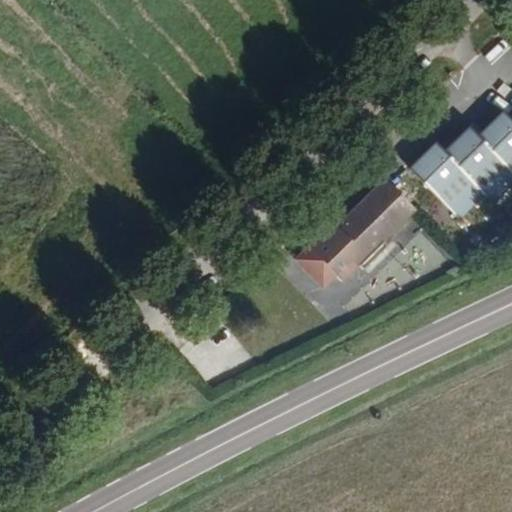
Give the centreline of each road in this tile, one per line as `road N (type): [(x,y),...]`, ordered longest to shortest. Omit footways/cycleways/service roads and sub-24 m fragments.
road 1 (primary): [(94,511),(511,304)]
road 2 (residential): [(245,213),(463,0)]
